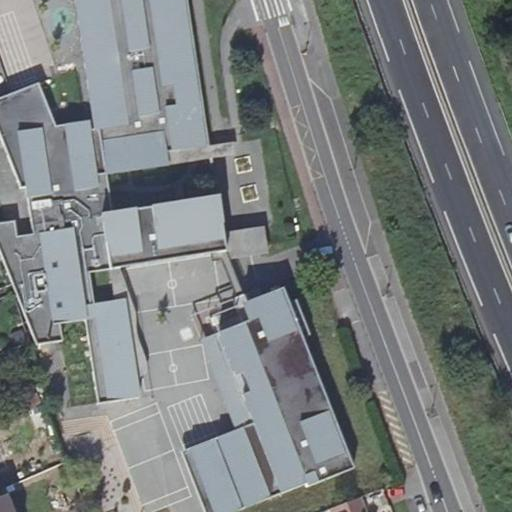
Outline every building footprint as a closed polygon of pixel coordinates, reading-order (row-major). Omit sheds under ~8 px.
[(74,0),(93,130),(89,131),(87,122),(55,127),(38,84),(0,98),(0,139),(20,189),(24,189),(32,235),(16,237),(14,222),(0,223),(0,255),(35,346),(62,342),(60,325),(84,321),(97,405),(140,398),(125,300),(93,305),(89,273),(208,255),(224,253),(222,234),(217,197),(112,214),(106,176),(167,166),(165,154),(207,147),(184,0),(74,0)] [(167,166),(233,155),(231,143),(207,147),(165,154),(167,166)] [(263,229),(222,234),(224,253),(208,255),(210,263),(266,254),(263,229)] [(203,511),(247,511),(352,469),(302,340),(309,336),(296,302),(288,304),(282,290),(260,297),(257,290),(231,300),(241,324),(266,386),(241,396),(253,428),(184,455),(203,511)] [(200,511),(203,511),(184,455),(253,428),(241,396),(266,386),(241,324),(199,339),(235,431),(180,453),(200,511)] [(30,343),(24,328),(13,333),(18,347),(30,343)] [(44,404),(39,392),(23,399),(28,411),(44,404)] [(11,511),(1,490),(0,490),(0,511),(11,511)]
